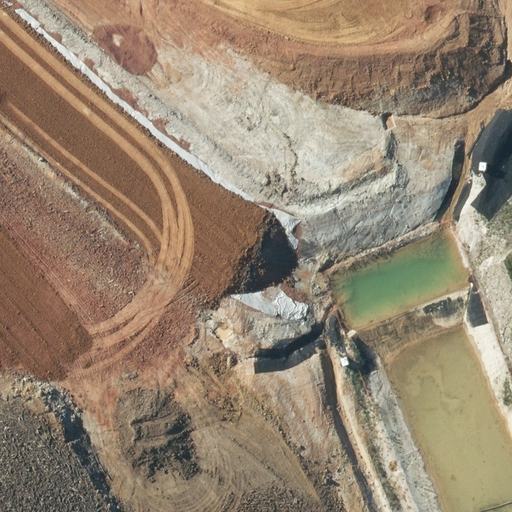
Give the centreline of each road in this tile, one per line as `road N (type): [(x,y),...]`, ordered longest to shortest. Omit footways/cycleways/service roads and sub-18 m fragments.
road 1 (secondary): [(57,0),(161,371),(243,511)]
road 2 (secondary): [(179,511),(122,414),(39,174),(0,21)]
road 3 (unknown): [(335,0),(346,44),(482,283)]
road 4 (unknown): [(0,64),(220,0)]
